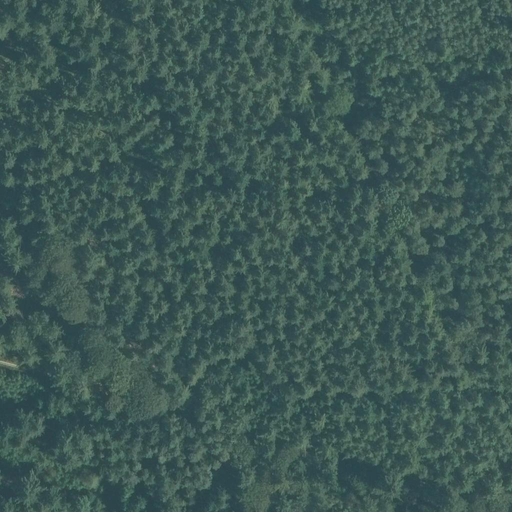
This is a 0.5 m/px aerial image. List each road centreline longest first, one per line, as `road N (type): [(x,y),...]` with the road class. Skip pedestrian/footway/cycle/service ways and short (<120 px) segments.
road 1 (track): [(300,0),(511,422)]
road 2 (track): [(73,380),(511,498)]
road 3 (track): [(116,511),(73,380)]
